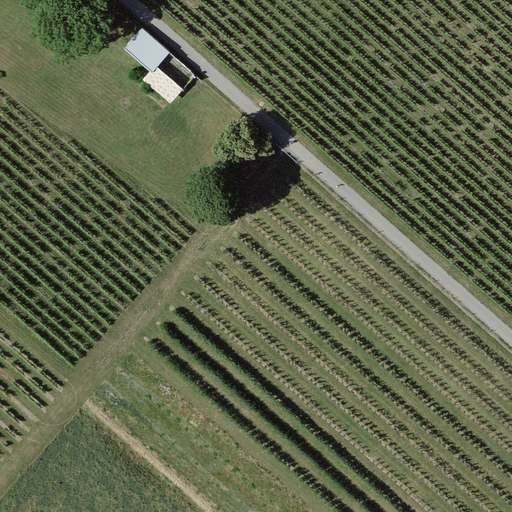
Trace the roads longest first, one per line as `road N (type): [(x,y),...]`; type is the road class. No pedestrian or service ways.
road 1 (track): [(292,143),(0,480)]
road 2 (track): [(292,143),(511,338)]
road 3 (residential): [(128,0),(292,143)]
